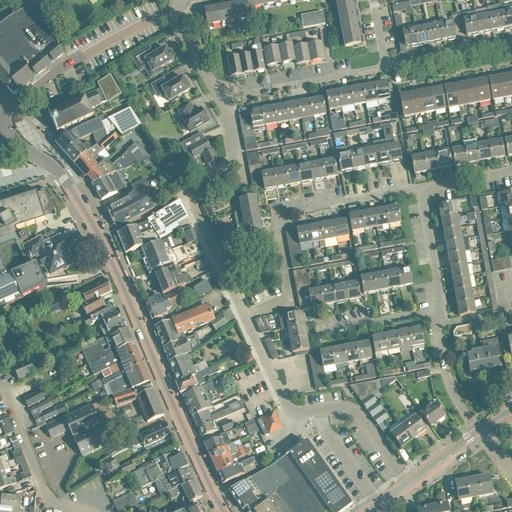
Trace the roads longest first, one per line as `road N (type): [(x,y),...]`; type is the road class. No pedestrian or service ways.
road 1 (tertiary): [(223,511),(100,238),(56,169),(5,128)]
road 2 (residential): [(244,314),(289,292),(276,215),(419,188)]
road 3 (residential): [(405,484),(357,414),(287,407),(244,314)]
road 4 (residential): [(244,314),(193,197),(238,156)]
road 5 (residential): [(219,99),(386,67)]
road 6 (residential): [(477,432),(448,380),(436,309)]
road 7 (residential): [(386,67),(511,42)]
road 8 (residential): [(436,309),(419,188)]
